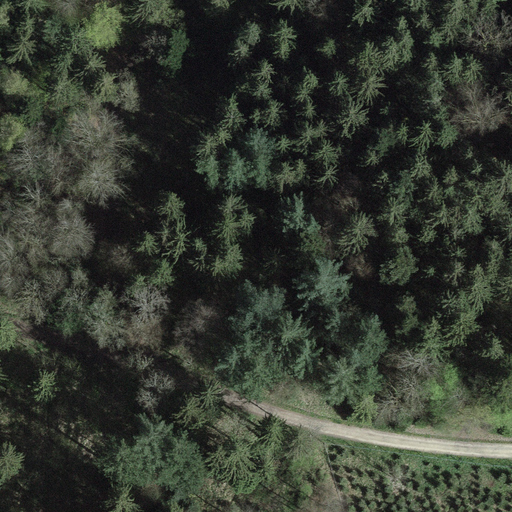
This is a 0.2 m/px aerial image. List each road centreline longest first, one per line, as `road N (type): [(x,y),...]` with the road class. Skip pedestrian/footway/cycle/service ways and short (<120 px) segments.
road 1 (track): [(0,323),(330,430),(511,450)]
road 2 (track): [(126,358),(121,59),(222,0)]
